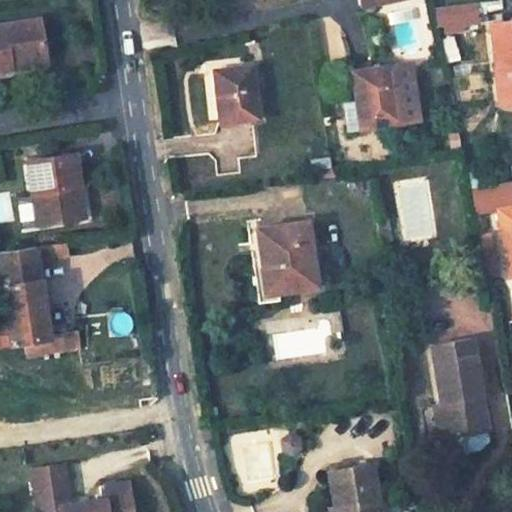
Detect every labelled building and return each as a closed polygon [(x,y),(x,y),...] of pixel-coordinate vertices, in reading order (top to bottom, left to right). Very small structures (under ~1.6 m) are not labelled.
[(451,24),(469,22),(466,3),(432,7),(438,33),(452,32),(451,24)] [(0,69),(13,67),(13,61),(47,55),(41,18),(0,24),(0,69)] [(511,18),(491,20),(500,102),(511,100),(511,18)] [(13,67),(47,61),(47,55),(13,61),(13,67)] [(253,64),(212,68),(218,121),(259,116),(253,64)] [(394,64),(353,70),(357,100),(360,127),(401,121),(394,64)] [(357,100),(347,102),(345,109),(348,129),(360,127),(357,100)] [(26,159),(35,222),(75,217),(71,185),(77,185),(72,152),(26,159)] [(511,192),(510,181),(470,187),(475,211),(497,207),(508,276),(511,275),(511,192)] [(81,216),(77,185),(71,185),(75,217),(81,216)] [(377,219),(380,240),(390,238),(387,218),(377,219)] [(262,256),(251,258),(257,301),(278,299),(277,290),(315,284),(306,221),(258,227),(262,256)] [(27,246),(0,248),(0,273),(7,322),(0,323),(0,342),(10,341),(24,339),(26,355),(51,351),(48,331),(36,258),(67,255),(65,241),(27,246)] [(486,428),(470,337),(466,314),(427,320),(431,344),(442,404),(447,434),(451,433),(484,428),(486,428)] [(76,328),(59,330),(62,349),(79,346),(76,328)] [(59,330),(48,331),(51,351),(62,349),(59,330)] [(442,404),(435,405),(440,435),(447,434),(442,404)] [(484,428),(451,433),(453,444),(461,449),(479,446),(486,439),(484,428)] [(284,432),(283,453),(303,453),(304,433),(284,432)] [(63,463),(31,468),(37,507),(34,507),(34,511),(132,511),(128,482),(99,486),(100,493),(95,494),(95,499),(69,503),(63,463)] [(370,463),(328,470),(335,507),(339,507),(340,511),(376,511),(375,500),(377,500),(370,463)]
